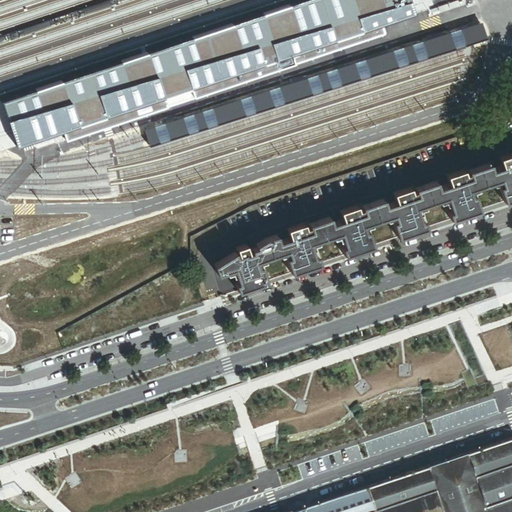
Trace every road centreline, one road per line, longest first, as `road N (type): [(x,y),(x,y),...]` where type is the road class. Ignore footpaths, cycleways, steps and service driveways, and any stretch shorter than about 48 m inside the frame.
road 1 (primary): [(0,437),(511,267)]
road 2 (primary): [(511,240),(120,367),(0,392)]
road 3 (residential): [(511,423),(244,511)]
